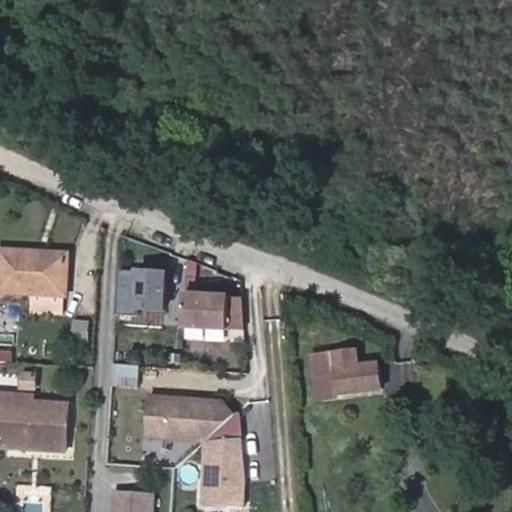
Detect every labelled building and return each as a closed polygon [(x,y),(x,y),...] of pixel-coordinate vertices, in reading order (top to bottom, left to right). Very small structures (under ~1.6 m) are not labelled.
[(37,247),(6,245),(2,286),(31,288),(40,289),(43,254),(36,254),(37,247)] [(69,250),(43,247),(43,254),(68,256),(69,250)] [(43,254),(40,289),(66,291),(68,256),(43,254)] [(168,311),(170,274),(123,271),(122,289),(142,290),(140,310),(168,311)] [(64,311),(66,291),(40,289),(31,288),(29,309),(64,311)] [(229,297),(183,294),(181,327),(227,329),(229,297)] [(0,363),(14,364),(14,348),(0,348),(0,363)] [(357,352),(336,356),(340,396),(381,391),(378,365),(359,367),(357,352)] [(140,389),(141,369),(116,367),(115,387),(140,389)] [(28,385),(35,386),(36,373),(29,372),(28,385)] [(32,393),(0,390),(0,401),(31,404),(32,393)] [(144,439),(204,441),(232,415),(220,402),(145,399),(144,439)] [(31,404),(28,444),(64,447),(67,403),(34,400),(34,404),(31,404)] [(0,441),(28,444),(31,404),(0,401),(0,441)] [(240,438),(204,441),(202,505),(242,507),(243,482),(240,438)] [(150,511),(152,496),(114,494),(113,511),(150,511)]
